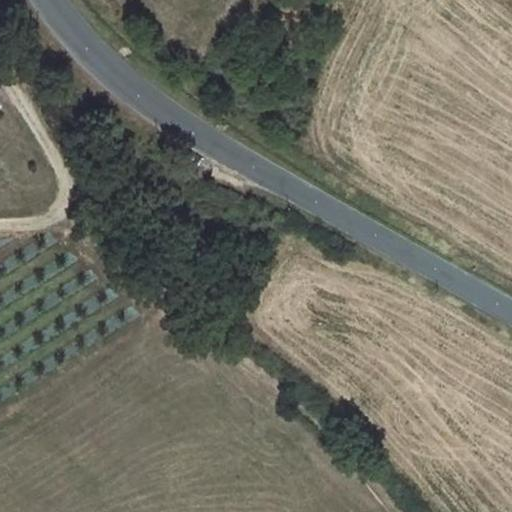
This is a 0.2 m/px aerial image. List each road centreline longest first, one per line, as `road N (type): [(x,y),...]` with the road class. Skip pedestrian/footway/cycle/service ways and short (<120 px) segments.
road 1 (tertiary): [(42,0),(181,134),(511,314)]
road 2 (track): [(0,226),(51,219),(64,197),(60,168),(0,68)]
